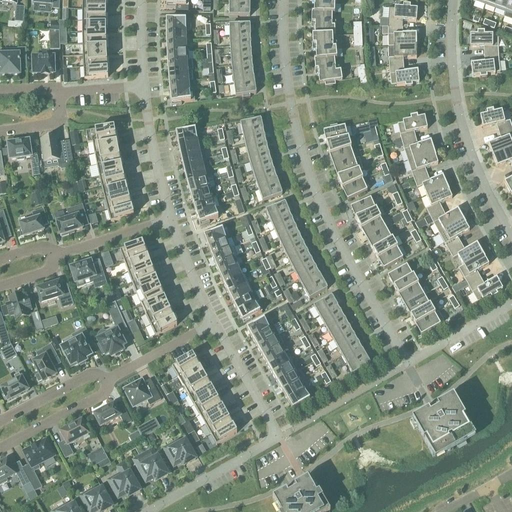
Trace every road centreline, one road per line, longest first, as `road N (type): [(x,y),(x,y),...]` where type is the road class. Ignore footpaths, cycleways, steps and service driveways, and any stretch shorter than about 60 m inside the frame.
road 1 (residential): [(407,364),(324,219),(304,163),(286,79),(284,0)]
road 2 (residential): [(149,511),(279,438),(213,324)]
road 3 (residential): [(511,236),(460,123),(453,0)]
road 4 (residential): [(171,220),(143,86)]
road 5 (residential): [(407,364),(511,304)]
